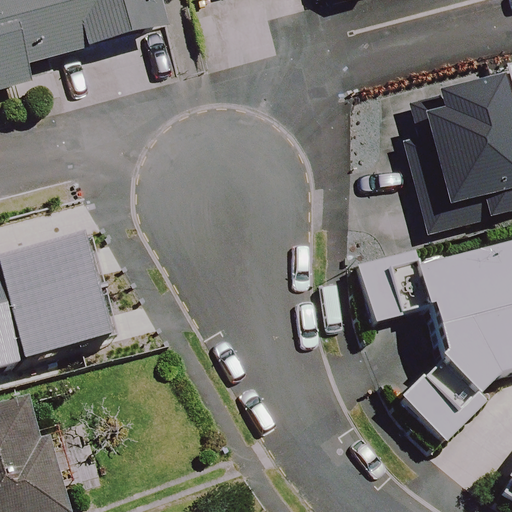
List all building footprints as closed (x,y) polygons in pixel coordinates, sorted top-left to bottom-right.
[(156,42),(145,0),(0,0),(0,102),(21,97),(17,79),(156,42)] [(264,0),(268,12),(315,0),(264,0)] [(0,345),(38,335),(13,245),(0,249),(0,345)] [(511,256),(410,284),(404,263),(348,278),(364,337),(417,323),(430,374),(389,409),(431,457),(426,465),(471,495),(490,493),(511,508),(511,256)] [(30,450),(19,408),(0,412),(0,511),(59,511),(43,446),(30,450)]
